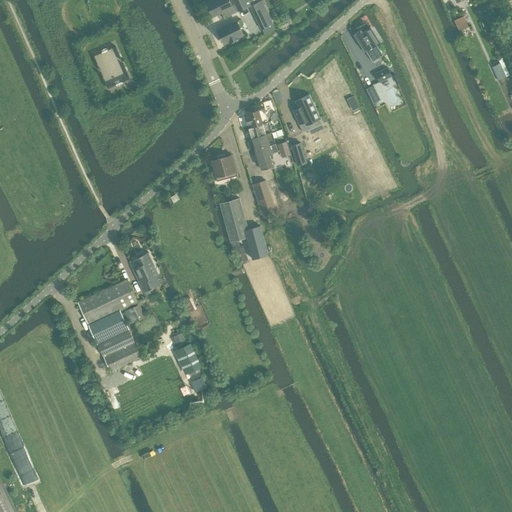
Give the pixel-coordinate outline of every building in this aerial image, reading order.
[(232,14),(250,6),(262,0),(261,0),(210,0),(206,2),(208,6),(205,7),(209,14),(211,13),(213,17),(230,9),(232,14)] [(261,0),(262,0),(250,6),(261,30),(262,29),(264,35),(276,29),(273,24),(261,0)] [(460,31),(469,27),(464,16),(455,20),(460,31)] [(244,24),(242,19),(237,21),(218,30),(224,43),(230,41),(230,42),(239,38),(239,36),(244,34),(240,27),(243,24),(244,24)] [(383,55),(377,45),(380,42),(370,27),(364,31),(362,29),(354,34),(365,52),(366,52),(373,62),(383,55)] [(498,80),(506,77),(500,63),(492,67),(498,80)] [(380,82),(391,76),(387,68),(376,74),(380,82)] [(293,111),(303,132),(322,124),(319,118),(320,118),(309,95),(295,101),(298,108),(293,111)] [(353,96),(347,99),(353,111),(359,107),(353,96)] [(265,108),(245,114),(249,128),(269,122),(265,108)] [(269,122),(249,128),(252,138),(272,132),(269,122)] [(272,132),(252,138),(255,148),(270,143),(275,142),(272,132)] [(281,157),(290,154),(287,141),(278,144),(281,157)] [(255,150),(254,151),(256,155),(257,156),(258,156),(262,169),(273,166),(270,154),(278,152),(276,144),(275,142),(270,143),(255,148),(256,150),(255,150)] [(301,142),(291,145),(297,165),(307,162),(301,142)] [(232,155),(230,153),(227,154),(226,156),(219,158),(217,157),(213,158),(213,160),(212,160),(215,171),(214,171),(215,176),(216,176),(218,181),(238,175),(233,154),(232,155)] [(306,176),(307,194),(320,193),(319,175),(306,176)] [(252,185),(263,219),(276,215),(266,181),(252,185)] [(240,198),(220,203),(231,242),(238,240),(247,237),(253,259),(268,254),(259,226),(248,229),(240,198)] [(238,240),(231,242),(233,249),(235,248),(236,253),(241,265),(247,262),(243,250),(241,245),(240,245),(238,240)] [(160,274),(149,252),(144,254),(143,254),(142,253),(141,253),(140,254),(139,254),(139,255),(138,256),(138,257),(133,259),(137,267),(133,269),(144,292),(161,284),(157,275),(160,274)] [(111,372),(142,358),(120,311),(138,302),(127,279),(78,302),(111,372)] [(184,301),(190,312),(197,308),(192,297),(184,301)] [(130,324),(146,317),(139,304),(124,311),(130,324)] [(189,373),(202,367),(191,343),(190,343),(178,349),(189,373)] [(0,511),(15,511),(0,479),(0,511)]
